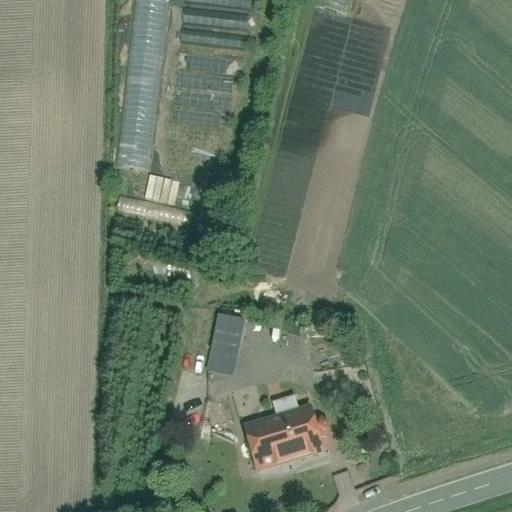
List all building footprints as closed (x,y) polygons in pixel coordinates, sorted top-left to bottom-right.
[(136,0),(120,167),(153,170),(170,0),(136,0)] [(190,226),(193,211),(122,196),(119,210),(190,226)] [(249,321),(222,315),(208,370),(236,377),(249,321)] [(278,398),(284,418),(306,412),(300,392),(278,398)] [(284,418),(257,426),(270,471),(337,452),(324,407),(306,412),(284,418)]
